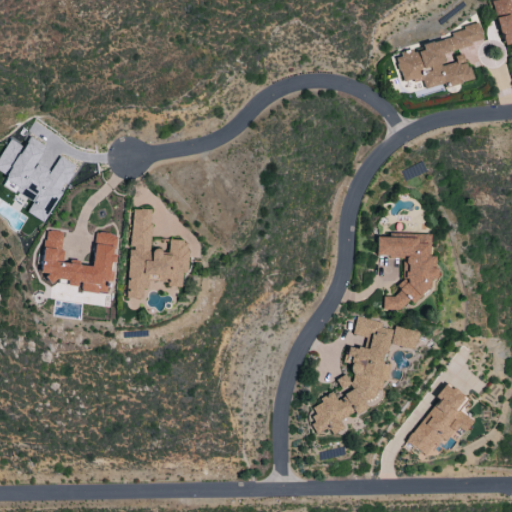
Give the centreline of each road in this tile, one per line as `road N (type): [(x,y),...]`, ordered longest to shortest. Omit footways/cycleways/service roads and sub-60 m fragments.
road 1 (residential): [(0,494),(511,484)]
road 2 (residential): [(285,489),(288,389),(337,293),(365,177),(403,135),(511,111)]
road 3 (residential): [(130,158),(229,135),(274,95),(328,82),(379,101),(403,135)]
